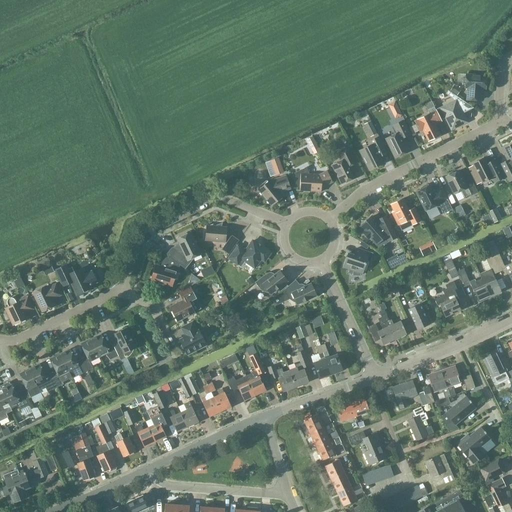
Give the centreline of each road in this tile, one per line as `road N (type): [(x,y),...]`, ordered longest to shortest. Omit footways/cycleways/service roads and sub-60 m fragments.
road 1 (residential): [(120,291),(139,229),(212,196),(285,223)]
road 2 (residential): [(326,218),(378,182),(499,122),(499,114)]
road 3 (residential): [(127,475),(294,500)]
road 4 (residential): [(375,376),(511,318)]
road 5 (residential): [(127,475),(257,418)]
road 6 (residential): [(368,378),(408,476),(384,490)]
road 7 (residential): [(0,339),(13,341),(120,291)]
road 8 (residential): [(375,376),(319,261)]
